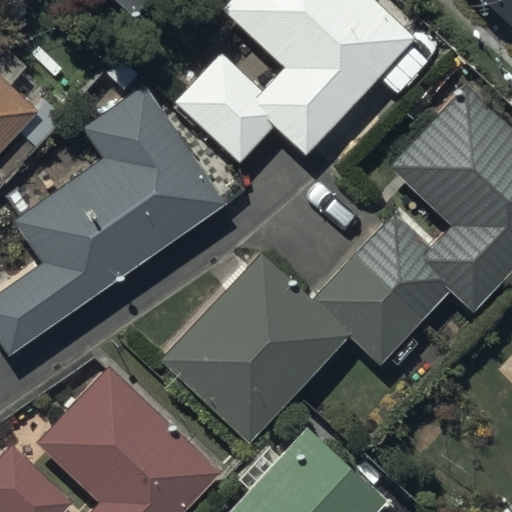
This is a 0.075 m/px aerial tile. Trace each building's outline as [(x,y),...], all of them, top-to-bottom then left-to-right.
[(138,0),(118,0),(129,10),(138,0)] [(410,36),(370,0),(226,0),(219,7),(281,65),(258,89),(217,50),(171,99),(236,160),(270,123),(301,152),(410,36)] [(511,0),(484,0),(511,25),(511,0)] [(63,33),(28,69),(57,96),(91,61),(63,33)] [(0,142),(32,108),(0,78),(0,142)] [(226,201),(142,80),(79,124),(101,156),(10,219),(40,262),(0,289),(0,342),(8,353),(226,201)] [(511,263),(511,127),(462,81),(383,163),(449,225),(428,247),(418,258),(448,286),(470,308),(511,263)] [(388,211),(307,298),(346,334),(377,362),(448,286),(418,258),(428,247),(388,211)] [(307,298),(256,249),(155,356),(246,441),(346,334),(307,298)] [(178,511),(220,469),(105,362),(32,440),(97,501),(86,511),(178,511)] [(369,511),(382,498),(303,426),(223,511),(369,511)] [(59,511),(69,502),(7,444),(0,451),(0,511),(59,511)]
